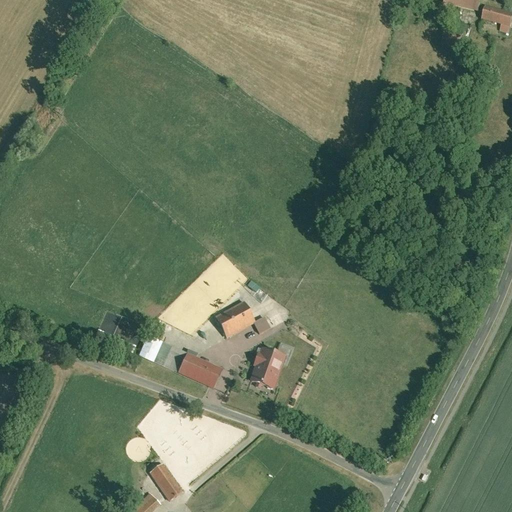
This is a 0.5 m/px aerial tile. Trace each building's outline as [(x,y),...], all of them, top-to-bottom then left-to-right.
[(446,0),(445,6),(479,14),(482,0),(446,0)] [(511,15),(488,9),(485,17),(511,23),(511,15)] [(448,27),(443,45),(465,50),(470,32),(448,27)] [(261,288),(253,282),(249,287),(257,293),(261,288)] [(245,304),(217,320),(228,341),(255,325),(257,324),(245,304)] [(257,324),(255,325),(261,336),(272,330),(266,319),(257,324)] [(126,341),(125,343),(99,333),(95,342),(126,354),(125,357),(132,360),(138,346),(126,341)] [(142,355),(164,365),(171,350),(149,341),(142,355)] [(164,370),(180,377),(189,356),(173,349),(166,366),(164,370)] [(276,392),(287,359),(263,350),(261,356),(260,355),(255,368),(257,369),(252,383),(276,392)] [(214,391),(223,371),(189,356),(180,377),(206,388),(208,389),(214,391)] [(165,466),(151,476),(172,504),(185,494),(165,466)] [(156,511),(162,507),(151,493),(129,511),(156,511)]
